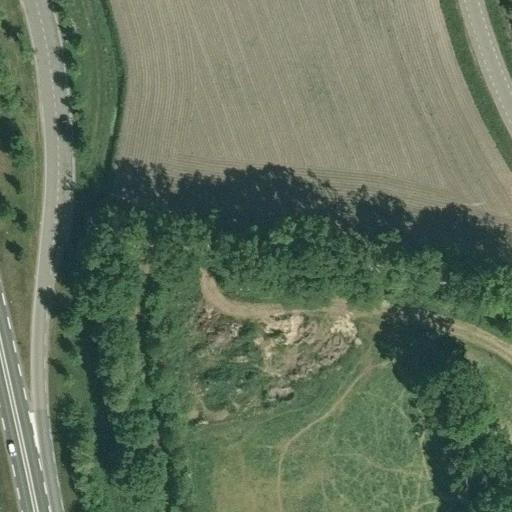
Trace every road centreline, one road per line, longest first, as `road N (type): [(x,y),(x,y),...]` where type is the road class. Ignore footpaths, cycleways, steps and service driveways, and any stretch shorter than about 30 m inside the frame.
road 1 (unclassified): [(108,248),(231,250),(396,275),(511,303)]
road 2 (primary): [(34,511),(0,348)]
